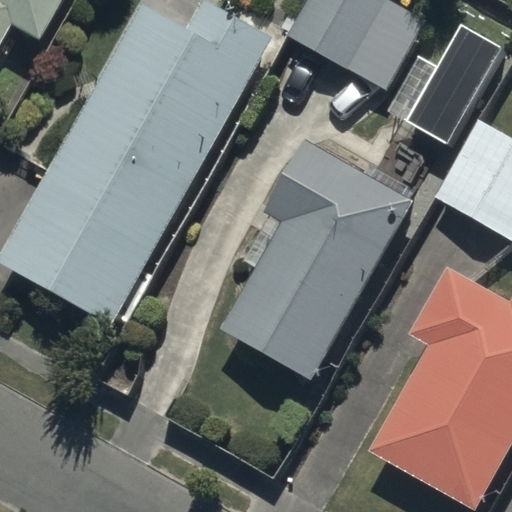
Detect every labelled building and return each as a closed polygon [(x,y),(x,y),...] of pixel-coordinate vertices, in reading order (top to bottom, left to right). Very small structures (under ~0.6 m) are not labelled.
[(73,0),(0,0),(0,63),(9,47),(39,63),(73,0)] [(321,0),(294,48),(395,105),(434,37),(393,14),(400,0),(321,0)] [(188,41),(142,18),(9,280),(131,342),(279,52),(202,13),(188,41)] [(469,35),(416,128),(455,150),(508,57),(469,35)] [(511,147),(486,133),(442,213),(511,251),(511,147)] [(320,401),(420,219),(412,214),(418,204),(375,180),(369,189),(312,158),(268,238),(274,241),(252,282),(259,286),(225,349),(320,401)] [(511,314),(454,283),(417,352),(435,362),(376,469),(454,511),(493,511),(511,478),(511,314)]
